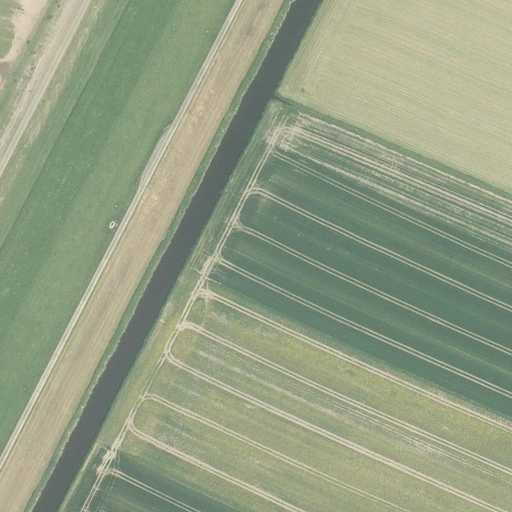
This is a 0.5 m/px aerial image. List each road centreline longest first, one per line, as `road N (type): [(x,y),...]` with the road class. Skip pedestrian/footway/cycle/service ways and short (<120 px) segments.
road 1 (track): [(239,0),(0,469)]
road 2 (track): [(0,169),(87,0)]
